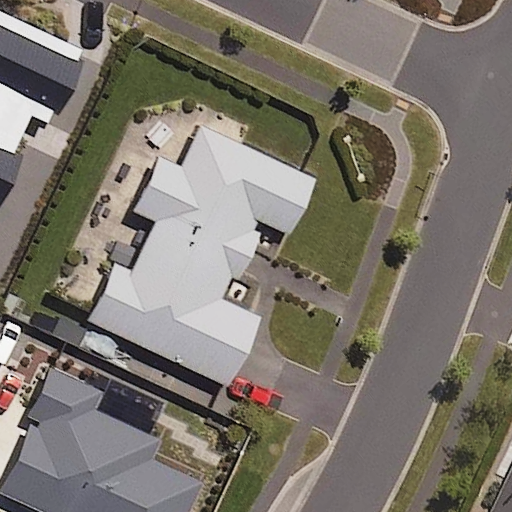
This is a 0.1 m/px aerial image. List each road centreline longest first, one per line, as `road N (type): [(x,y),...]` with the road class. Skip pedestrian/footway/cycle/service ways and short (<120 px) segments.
road 1 (residential): [(507,94),(386,423),(343,511)]
road 2 (residential): [(507,94),(302,0)]
